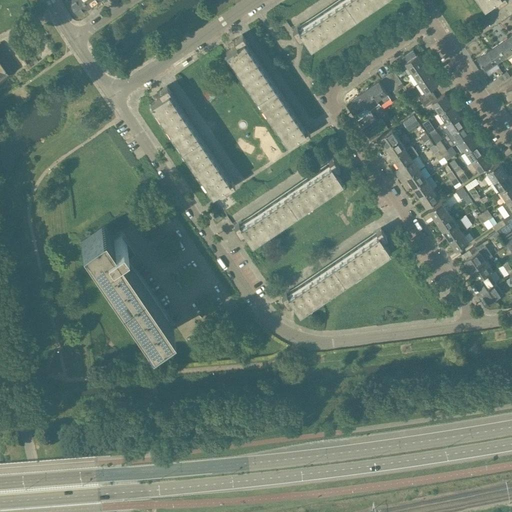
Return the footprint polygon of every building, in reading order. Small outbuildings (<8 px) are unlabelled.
[(68,0),(78,14),(89,6),(84,0),(68,0)] [(340,0),(301,27),(300,24),(292,30),(298,39),(299,38),(300,40),(303,42),(305,40),(310,47),(377,0),(340,0)] [(232,48),(226,52),(287,142),(294,138),(295,140),(298,140),(300,139),(300,140),(309,133),(304,126),(302,127),(245,43),(247,42),(242,34),(232,40),(233,40),(231,41),(231,45),(231,46),(231,47),(232,48)] [(511,56),(511,42),(508,36),(498,43),(506,55),(509,59),(511,56)] [(0,42),(0,80),(18,68),(0,42)] [(506,55),(498,43),(488,50),(496,62),(506,55)] [(22,49),(15,54),(23,64),(30,60),(22,49)] [(405,62),(412,72),(425,64),(418,53),(417,54),(413,49),(402,56),(406,61),(405,62)] [(478,56),(486,69),(490,74),(500,67),(496,62),(488,50),(478,56)] [(431,73),(425,64),(412,72),(419,82),(431,73)] [(394,70),(389,73),(397,86),(398,85),(402,82),(394,70)] [(392,89),(397,86),(389,73),(384,77),(392,89)] [(419,97),(422,102),(435,93),(432,89),(439,84),(431,73),(419,82),(426,92),(419,97)] [(503,73),(493,79),(489,82),(493,88),(507,78),(503,73)] [(379,80),(369,86),(377,99),(380,103),(391,96),(379,80)] [(212,194),(219,189),(220,191),(223,192),(225,191),(234,185),(229,177),(227,179),(170,94),(172,93),(167,85),(157,91),(158,92),(156,93),(155,97),(157,98),(154,100),(150,103),(212,194)] [(380,102),(377,99),(369,86),(359,93),(370,109),(380,102)] [(359,93),(349,100),(350,102),(346,104),(355,117),(359,115),(361,118),(371,111),(370,109),(359,93)] [(438,98),(435,93),(422,102),(425,107),(432,102),(439,112),(452,103),(445,93),(438,98)] [(458,112),(452,103),(439,112),(446,121),(458,112)] [(452,131),(465,122),(458,112),(446,121),(452,131)] [(419,123),(413,115),(404,121),(410,130),(419,123)] [(367,135),(375,129),(385,122),(381,117),(377,120),(363,130),(367,135)] [(388,127),(385,122),(375,129),(367,135),(370,140),(388,127)] [(472,132),(465,122),(452,131),(459,140),(472,132)] [(392,128),(380,136),(387,147),(399,138),(392,128)] [(466,150),(478,142),(472,132),(459,140),(466,150)] [(399,138),(387,147),(394,157),(406,148),(399,138)] [(437,145),(439,149),(442,153),(447,149),(441,140),(437,142),(437,145)] [(485,152),(478,142),(466,150),(473,160),(485,152)] [(412,144),(406,148),(394,157),(400,167),(418,155),(419,154),(412,144)] [(442,153),(444,156),(447,160),(453,157),(447,149),(442,153)] [(480,171),(492,162),(485,152),(473,160),(480,171)] [(418,155),(400,167),(407,176),(419,168),(417,164),(422,161),(418,155)] [(339,167),(333,158),(325,163),(326,165),(242,223),(241,221),(234,226),(240,235),(241,235),(241,236),(245,236),(247,235),(251,242),(341,180),(337,174),(339,173),(340,169),(339,167)] [(494,181),(506,172),(499,162),(482,174),(489,184),(494,181)] [(419,168),(407,176),(414,186),(426,178),(419,168)] [(511,183),(511,181),(506,172),(494,181),(501,191),(511,183)] [(461,184),(454,173),(449,177),(456,188),(461,184)] [(433,188),(426,178),(414,186),(421,196),(433,188)] [(507,201),(511,197),(511,183),(501,191),(507,201)] [(468,189),(473,195),(478,192),(474,186),(468,189)] [(433,188),(421,196),(427,206),(440,198),(433,188)] [(483,203),(479,196),(480,195),(478,192),(473,195),(479,205),(483,203)] [(511,197),(507,201),(503,204),(510,214),(511,212),(511,197)] [(442,201),(429,209),(436,220),(449,211),(442,201)] [(449,211),(436,220),(443,230),(456,221),(449,211)] [(510,214),(503,218),(506,223),(511,219),(511,212),(510,214)] [(461,217),(456,221),(443,230),(450,239),(462,231),(468,227),(461,217)] [(496,230),(506,223),(503,218),(493,225),(496,230),(497,230),(496,230)] [(511,227),(511,219),(506,223),(496,230),(497,230),(501,235),(510,229),(511,227)] [(386,236),(380,227),(372,233),(373,235),(290,293),(289,290),(281,296),(287,305),(288,304),(289,305),(292,306),(294,305),(299,312),(389,249),(385,243),(387,242),(387,238),(386,236)] [(102,228),(81,242),(151,343),(173,328),(124,255),(131,250),(121,235),(112,242),(102,228)] [(511,234),(511,231),(510,229),(501,235),(504,240),(511,234)] [(462,231),(450,239),(457,250),(469,241),(462,231)] [(464,259),(472,269),(486,259),(493,255),(486,245),(464,259)] [(493,269),(486,259),(472,269),(478,279),(490,271),(493,269)] [(502,263),(509,273),(511,270),(511,268),(506,260),(502,263)] [(496,281),(490,271),(478,279),(475,281),(482,291),(496,281)] [(504,292),(496,281),(482,291),(489,302),(504,292)]
